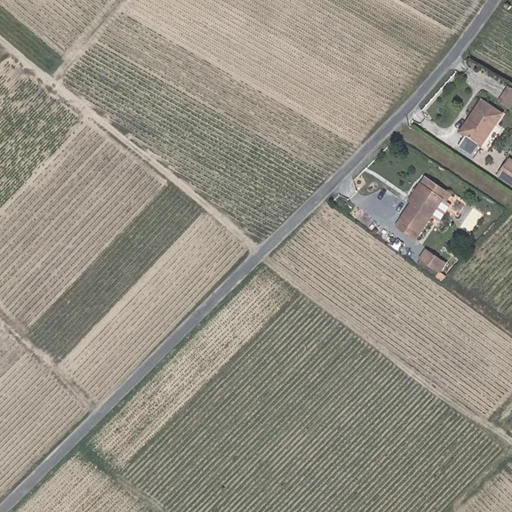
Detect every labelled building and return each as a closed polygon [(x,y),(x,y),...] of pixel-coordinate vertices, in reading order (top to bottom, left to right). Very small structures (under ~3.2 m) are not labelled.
[(500,101),(511,107),(511,86),(508,85),(500,101)] [(501,111),(480,97),(468,116),(472,119),(463,133),(480,143),(501,111)] [(472,119),(468,116),(459,130),(463,133),(472,119)] [(511,157),(510,157),(499,173),(511,181),(511,157)] [(425,185),(443,197),(447,192),(429,179),(425,185)] [(425,185),(421,183),(409,198),(413,201),(425,185)] [(432,214),(443,197),(425,185),(413,201),(397,222),(416,236),(432,214)] [(447,199),(443,197),(432,214),(435,216),(447,199)] [(445,260),(426,248),(421,256),(440,269),(445,260)] [(440,269),(421,256),(416,263),(435,276),(440,269)]
